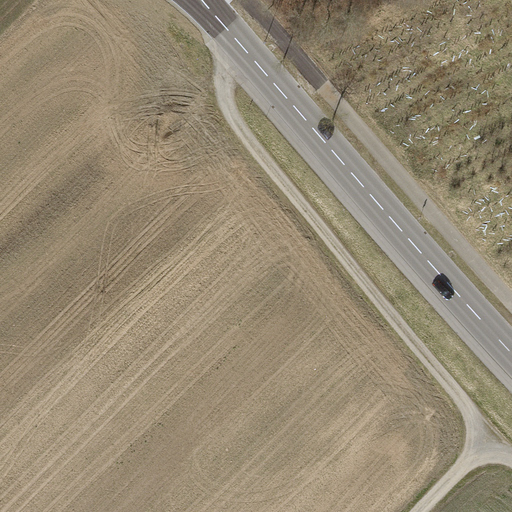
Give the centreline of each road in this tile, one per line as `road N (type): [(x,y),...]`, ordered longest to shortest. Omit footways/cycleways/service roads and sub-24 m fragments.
road 1 (track): [(511,455),(234,120),(223,83),(225,26)]
road 2 (tertiary): [(511,352),(202,0)]
